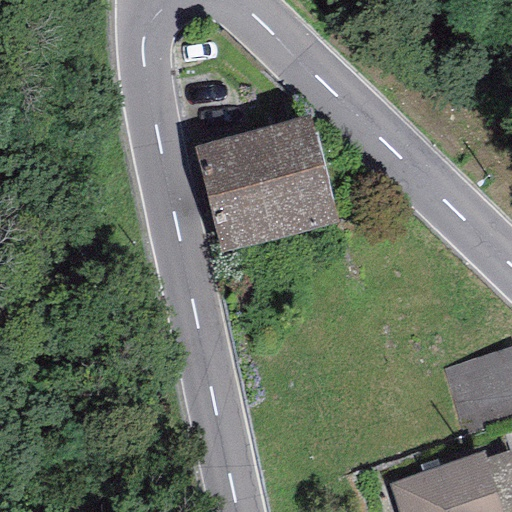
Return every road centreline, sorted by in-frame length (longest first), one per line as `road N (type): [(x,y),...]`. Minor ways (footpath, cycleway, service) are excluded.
road 1 (tertiary): [(163,0),(145,23),(141,62),(236,511)]
road 2 (tertiary): [(511,261),(231,0)]
